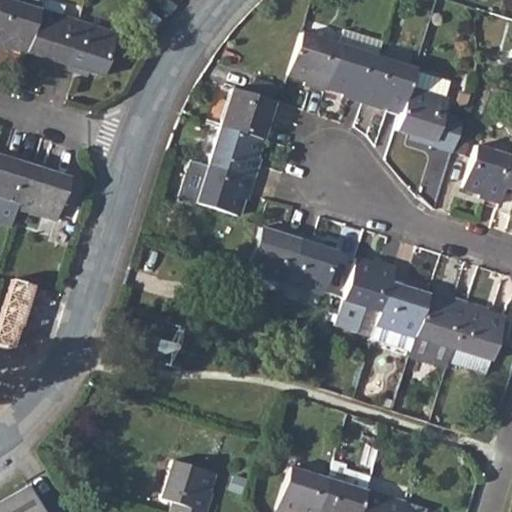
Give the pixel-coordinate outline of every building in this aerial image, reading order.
[(0,0),(0,50),(4,52),(6,48),(24,54),(41,1),(41,0),(0,0)] [(41,1),(24,54),(44,59),(42,64),(60,70),(75,24),(61,20),(64,9),(41,1)] [(75,24),(60,70),(81,76),(83,71),(102,77),(114,36),(75,24)] [(336,46),(322,91),(341,97),(340,99),(360,106),(375,58),(380,43),(341,30),(336,46)] [(299,33),(285,79),(304,85),(303,87),(322,94),(322,91),(336,46),(299,33)] [(375,58),(360,106),(381,113),(382,109),(399,115),(407,87),(412,73),(413,70),(375,58)] [(399,115),(393,133),(410,138),(409,142),(449,155),(460,121),(441,115),(445,102),(443,101),(448,84),(412,73),(407,87),(399,115)] [(229,89),(218,127),(262,141),(266,129),(269,130),(277,104),(229,89)] [(218,127),(205,165),(253,180),(259,160),(256,159),(262,141),(218,127)] [(475,200),(496,205),(499,193),(511,158),(473,146),(458,191),(476,197),(475,200)] [(511,153),(511,158),(499,193),(511,197),(511,153)] [(0,222),(11,226),(17,207),(31,161),(10,155),(8,160),(0,156),(0,222)] [(31,161),(17,207),(56,219),(69,178),(50,173),(52,168),(31,161)] [(253,180),(205,165),(193,204),(237,218),(243,200),(246,201),(253,180)] [(244,271),(243,273),(282,285),(298,236),(277,229),(276,234),(258,228),(244,271)] [(298,236),(282,285),(319,297),(334,252),(317,246),(318,242),(298,236)] [(354,257),(331,327),(356,335),(365,310),(377,314),(389,278),(392,266),(371,259),(370,262),(354,257)] [(410,286),(389,278),(377,314),(369,340),(407,352),(425,294),(410,288),(410,286)] [(425,294),(407,352),(445,364),(465,303),(444,296),(443,299),(425,294)] [(465,303),(445,364),(483,376),(501,318),(483,312),(484,309),(465,303)] [(324,478),(313,511),(356,511),(363,489),(368,474),(344,467),(345,463),(330,459),(324,478)] [(171,503),(167,511),(206,511),(212,495),(208,493),(214,475),(169,460),(158,499),(171,503)] [(313,511),(324,478),(288,466),(273,511),(276,511),(313,511)] [(40,511),(26,487),(0,501),(0,511),(40,511)] [(363,489),(356,511),(397,511),(401,502),(363,489)] [(397,511),(425,511),(426,510),(401,502),(397,511)]
